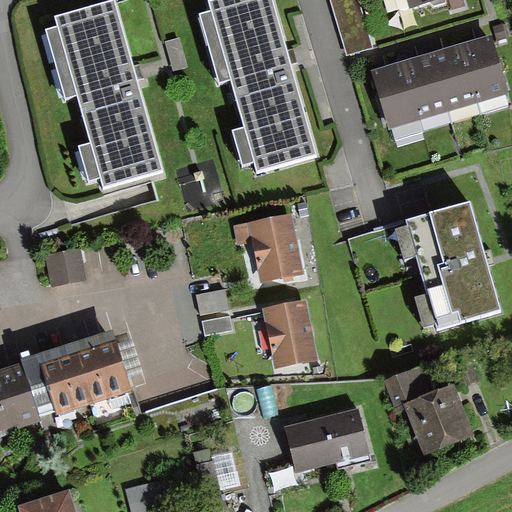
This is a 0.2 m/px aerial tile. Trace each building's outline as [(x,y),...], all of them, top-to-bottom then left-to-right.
[(165,172),(116,0),(92,0),(49,12),(100,190),(165,172)] [(276,0),(204,0),(193,4),(245,166),(322,142),(276,0)] [(460,52),(476,108),(509,98),(493,43),(460,52)] [(428,61),(445,117),(476,108),(460,52),(428,61)] [(399,70),(415,126),(445,117),(428,61),(399,70)] [(415,126),(399,70),(372,78),(388,134),(415,126)] [(499,309),(468,200),(405,218),(436,327),(499,309)] [(297,274),(289,216),(237,224),(240,243),(252,241),(258,279),(297,274)] [(84,279),(79,249),(46,254),(51,284),(84,279)] [(315,360),(304,299),(261,307),(272,368),(315,360)] [(119,333),(36,357),(51,412),(134,388),(119,333)] [(36,357),(0,367),(0,426),(51,412),(36,357)] [(429,451),(471,434),(450,379),(434,385),(426,364),(386,379),(398,410),(411,405),(429,451)] [(359,407),(290,424),(302,471),(370,454),(359,407)] [(76,511),(69,487),(16,503),(18,511),(76,511)]
